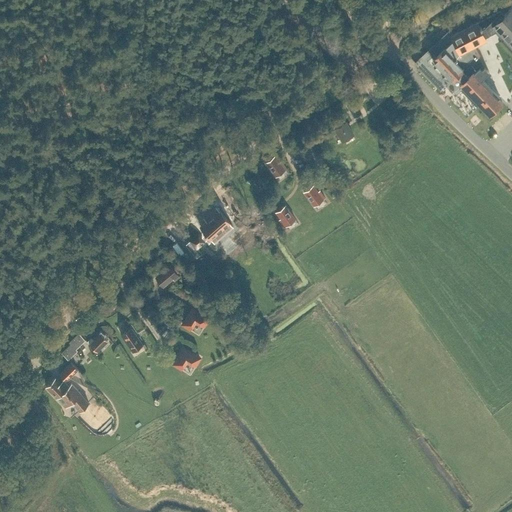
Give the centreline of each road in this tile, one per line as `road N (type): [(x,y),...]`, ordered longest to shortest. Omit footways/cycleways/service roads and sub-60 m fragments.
road 1 (unclassified): [(0,365),(349,69)]
road 2 (unclassified): [(511,174),(382,47)]
